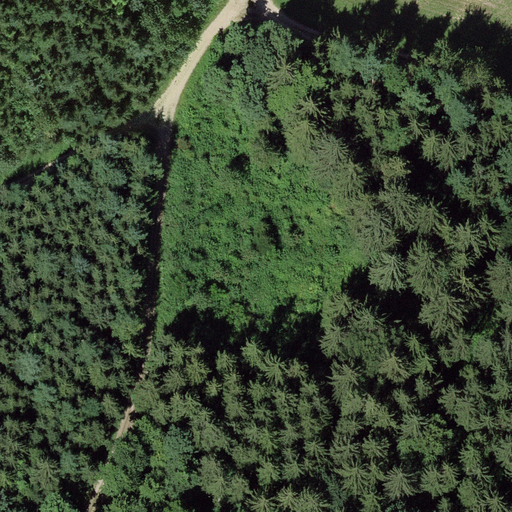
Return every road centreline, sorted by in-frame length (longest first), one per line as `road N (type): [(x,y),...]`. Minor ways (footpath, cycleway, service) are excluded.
road 1 (track): [(94,511),(141,355),(156,265),(151,121),(199,46),(242,9)]
road 2 (track): [(511,99),(482,82),(242,9)]
road 3 (track): [(151,121),(0,196)]
